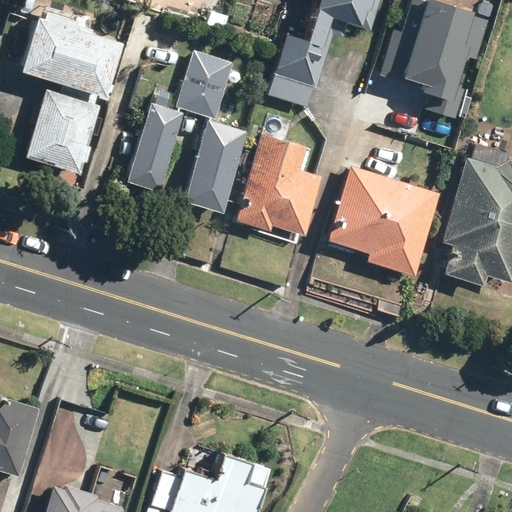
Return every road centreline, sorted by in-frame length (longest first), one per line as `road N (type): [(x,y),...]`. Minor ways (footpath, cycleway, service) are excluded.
road 1 (secondary): [(0,262),(377,380)]
road 2 (residential): [(303,511),(377,380)]
road 3 (secondary): [(377,380),(511,421)]
